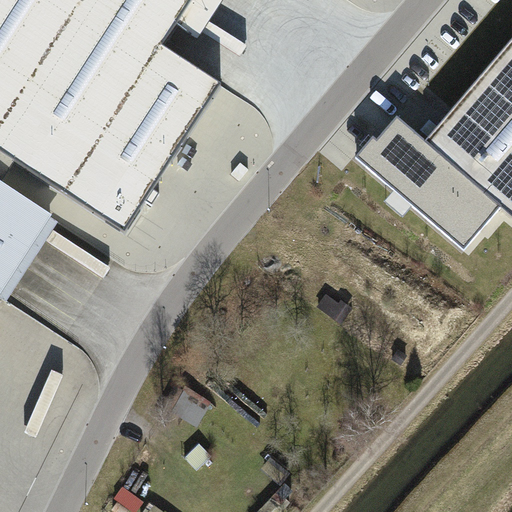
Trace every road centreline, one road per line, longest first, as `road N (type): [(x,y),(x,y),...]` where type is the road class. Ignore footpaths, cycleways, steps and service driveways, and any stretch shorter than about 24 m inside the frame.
road 1 (residential): [(64,511),(168,300),(425,0)]
road 2 (track): [(325,511),(511,293)]
